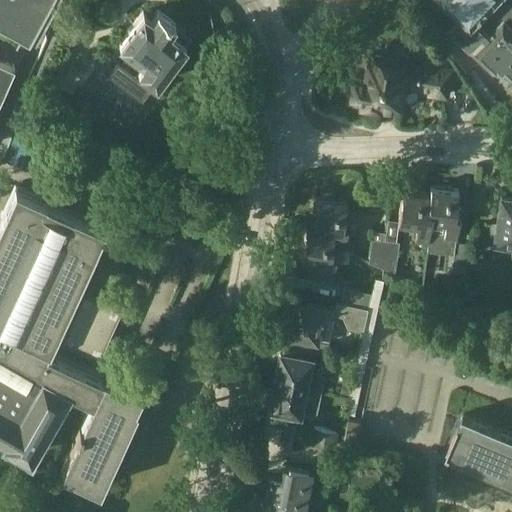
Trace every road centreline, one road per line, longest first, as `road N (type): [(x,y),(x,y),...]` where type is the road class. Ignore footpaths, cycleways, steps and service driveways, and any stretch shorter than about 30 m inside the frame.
road 1 (residential): [(199,511),(272,152)]
road 2 (residential): [(511,146),(272,152)]
